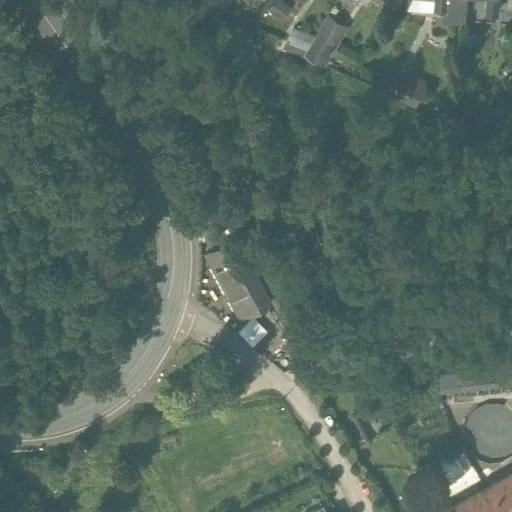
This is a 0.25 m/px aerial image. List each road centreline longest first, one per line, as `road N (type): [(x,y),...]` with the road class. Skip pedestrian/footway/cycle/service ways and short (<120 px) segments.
road 1 (secondary): [(171,281),(164,203),(37,0)]
road 2 (track): [(0,120),(124,251),(171,281)]
road 3 (unclassified): [(277,374),(329,439),(367,511)]
road 4 (unclassified): [(120,381),(150,393),(204,393),(277,374)]
road 5 (residential): [(171,281),(277,374)]
road 6 (secondary): [(0,428),(82,410),(120,381)]
